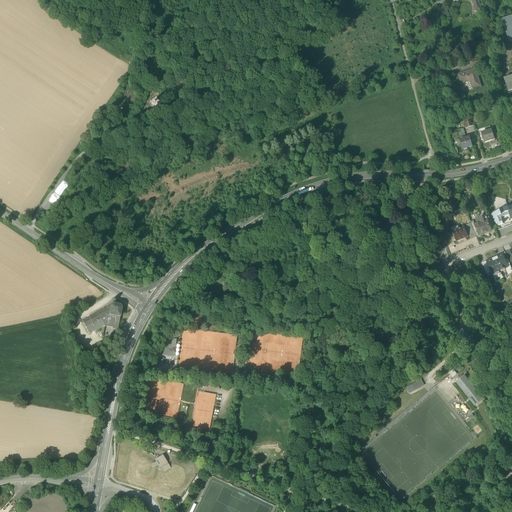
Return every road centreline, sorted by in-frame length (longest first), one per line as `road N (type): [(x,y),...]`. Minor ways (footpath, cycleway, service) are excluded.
road 1 (secondary): [(511,158),(445,175),(360,176),(309,188),(196,252),(146,305)]
road 2 (unclassified): [(440,237),(426,230),(422,213),(406,213),(311,278),(244,310)]
road 3 (secondary): [(146,305),(0,212)]
road 4 (track): [(470,340),(511,469)]
road 5 (secondary): [(108,431),(146,305)]
road 6 (residential): [(422,119),(391,0)]
